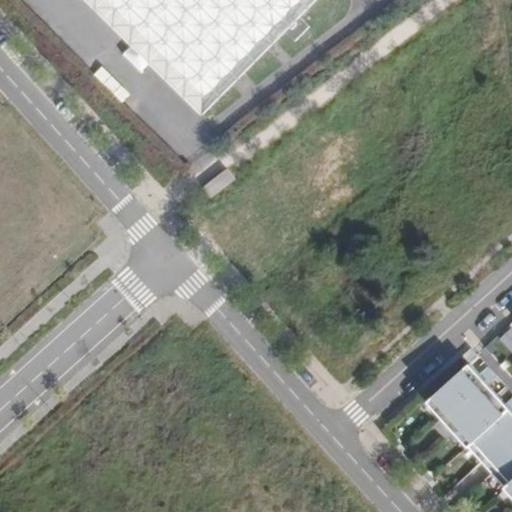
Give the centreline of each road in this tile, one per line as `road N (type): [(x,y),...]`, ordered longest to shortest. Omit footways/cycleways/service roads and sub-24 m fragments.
road 1 (unknown): [(363,0),(211,125),(193,122),(138,83),(58,0)]
road 2 (residential): [(0,71),(170,259)]
road 3 (residential): [(329,434),(511,269)]
road 4 (residential): [(329,434),(170,259)]
road 5 (residential): [(0,409),(170,259)]
